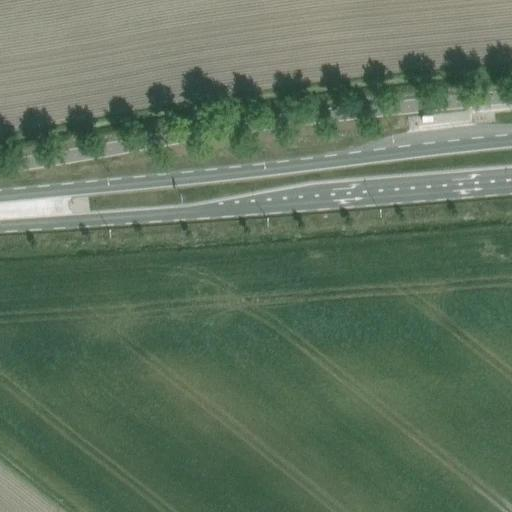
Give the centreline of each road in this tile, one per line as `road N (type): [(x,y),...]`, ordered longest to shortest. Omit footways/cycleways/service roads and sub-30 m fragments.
road 1 (primary): [(511,140),(94,181),(0,198)]
road 2 (primary): [(0,219),(511,184)]
